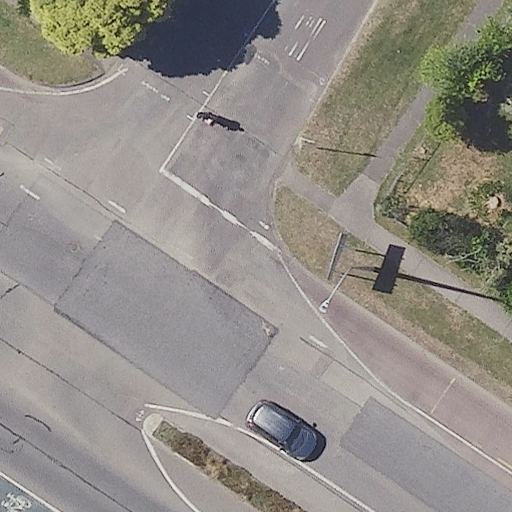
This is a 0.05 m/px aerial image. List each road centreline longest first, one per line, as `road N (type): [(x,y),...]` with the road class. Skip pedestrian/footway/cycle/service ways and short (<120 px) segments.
road 1 (secondary): [(91,270),(439,511)]
road 2 (residential): [(276,0),(91,270)]
road 3 (residential): [(91,270),(0,422)]
road 4 (secondary): [(132,511),(0,423)]
